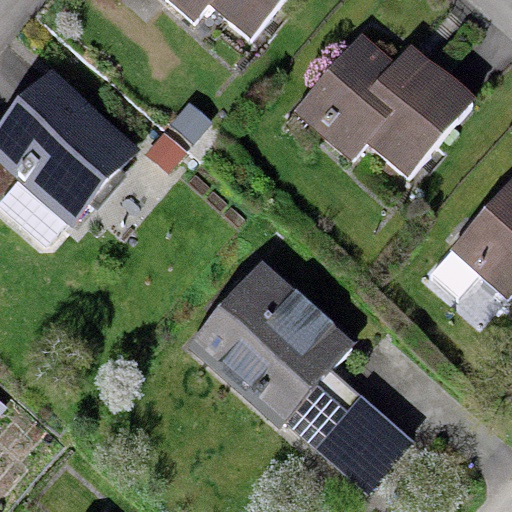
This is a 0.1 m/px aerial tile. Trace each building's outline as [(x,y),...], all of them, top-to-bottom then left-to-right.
[(169,0),(204,31),(222,10),(261,46),(302,0),(169,0)] [(404,71),(376,45),(305,121),(359,171),(376,153),(416,190),(488,113),(422,52),(404,71)] [(153,181),(70,111),(4,188),(91,262),(108,242),(115,248),(142,217),(131,208),(153,181)] [(511,175),(509,173),(440,253),(494,300),(511,281),(511,175)] [(346,348),(254,268),(179,352),(270,433),(276,426),(354,495),(398,445),(321,377),(346,348)]
